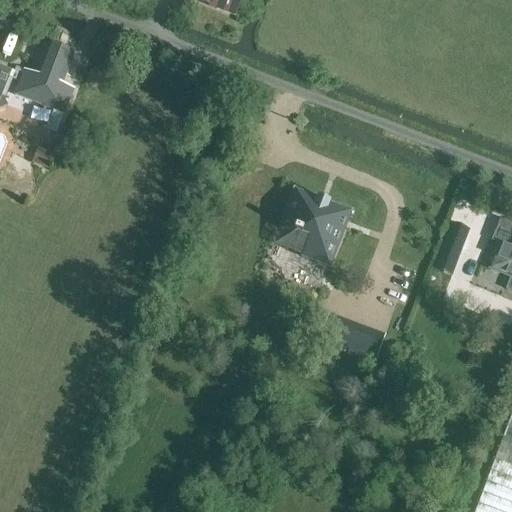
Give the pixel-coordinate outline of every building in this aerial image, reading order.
[(200,0),(216,6),(216,8),(236,15),(241,0),(200,0)] [(0,107),(6,105),(35,116),(38,108),(63,118),(73,92),(61,87),(72,59),(46,49),(35,78),(16,70),(14,74),(0,68),(0,107)] [(0,208),(0,227),(18,235),(35,190),(11,181),(0,208)] [(295,190),(293,189),(293,191),(294,192),(280,230),(308,241),(301,258),(329,269),(351,214),(352,215),(353,213),(351,212),(295,191),(295,190)] [(468,232),(452,225),(440,256),(449,260),(451,255),(458,258),(468,232)] [(500,244),(490,270),(511,278),(506,291),(511,293),(511,243),(510,248),(500,244)] [(375,363),(385,336),(329,316),(319,342),(375,363)] [(511,511),(511,425),(479,511),(511,511)]
